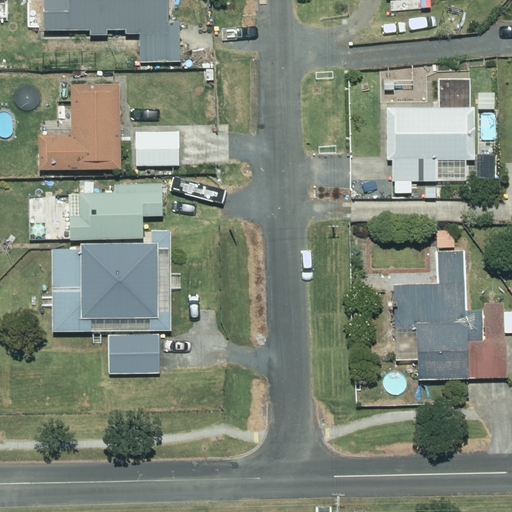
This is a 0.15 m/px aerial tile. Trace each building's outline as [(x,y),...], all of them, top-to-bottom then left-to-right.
[(109,36),(109,30),(128,29),(128,34),(172,33),(171,0),(47,0),(48,32),(93,31),(93,36),(109,36)] [(124,169),(122,85),(74,86),(75,137),(43,138),(43,170),(124,169)] [(390,157),(395,157),(395,181),(439,181),(439,161),(479,160),(479,108),(390,108),(390,157)] [(182,133),(138,132),(138,165),(182,166),(182,133)] [(118,185),(118,194),(93,194),(93,181),(80,181),(80,195),(83,195),(83,215),(74,215),(74,240),(147,239),(147,216),(166,216),(165,184),(118,185)] [(59,195),(59,206),(67,206),(67,195),(59,195)] [(440,231),(440,247),(456,247),(456,231),(440,231)] [(55,249),(56,304),(56,332),(95,332),(94,320),(163,319),(162,245),(85,244),(85,249),(55,249)] [(468,251),(439,251),(440,283),(397,284),(398,329),(421,328),(422,381),(472,380),(471,342),(487,342),(486,311),(470,312),(468,251)] [(161,334),(110,334),(110,373),(161,373),(161,334)]
